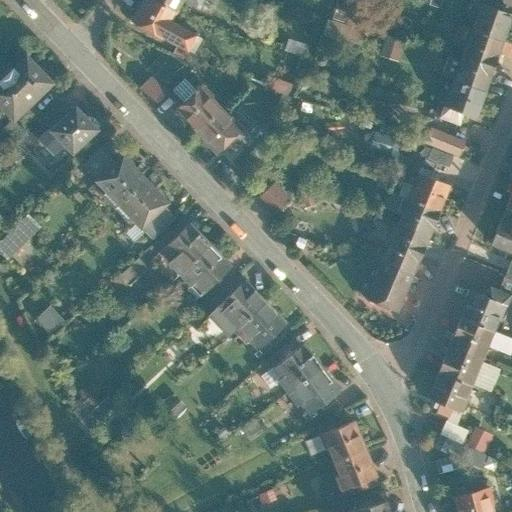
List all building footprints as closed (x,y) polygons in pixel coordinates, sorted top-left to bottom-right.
[(175,8),(159,0),(142,0),(133,18),(186,48),(197,32),(170,17),(175,8)] [(159,0),(175,8),(179,0),(189,0),(199,5),(202,0),(159,0)] [(483,0),(474,26),(506,37),(511,20),(511,9),(486,0),(483,0)] [(465,52),(497,63),(506,37),(474,26),(465,52)] [(55,80),(24,49),(0,73),(0,104),(15,119),(55,80)] [(455,80),(487,91),(497,63),(465,52),(455,80)] [(478,116),(487,91),(455,80),(446,104),(478,116)] [(195,131),(222,106),(201,83),(174,109),(195,131)] [(99,127),(74,102),(48,128),(72,153),(99,127)] [(222,106),(195,131),(214,152),(242,127),(222,106)] [(458,154),(465,138),(429,123),(423,139),(458,154)] [(450,162),(453,151),(431,146),(428,156),(450,162)] [(94,179),(117,203),(146,175),(123,151),(94,179)] [(410,197),(441,209),(449,184),(419,172),(410,197)] [(146,175),(117,203),(141,228),(170,201),(146,175)] [(279,184),(262,200),(279,218),(295,202),(279,184)] [(399,224),(431,237),(441,209),(410,197),(399,224)] [(511,208),(506,206),(491,242),(511,251),(511,208)] [(164,247),(183,269),(212,243),(193,221),(164,247)] [(384,260),(415,272),(431,237),(399,224),(384,260)] [(212,243),(183,269),(202,290),(231,264),(212,243)] [(415,272),(384,260),(367,299),(399,312),(415,272)] [(511,290),(511,274),(506,273),(501,286),(511,290)] [(217,304),(239,327),(266,301),(244,278),(217,304)] [(462,316),(499,331),(510,305),(474,290),(462,316)] [(266,301),(239,327),(260,349),(287,323),(266,301)] [(34,316),(49,331),(64,317),(49,302),(34,316)] [(462,316),(451,343),(487,359),(499,331),(462,316)] [(270,368),(289,393),(323,367),(304,343),(270,368)] [(439,371),(475,386),(487,359),(451,343),(439,371)] [(323,367),(289,393),(307,416),(340,390),(323,367)] [(439,371),(428,397),(464,413),(475,386),(439,371)] [(74,411),(90,427),(108,407),(92,392),(74,411)] [(334,461),(368,449),(358,421),(324,433),(334,461)] [(464,458),(480,464),(493,432),(478,425),(464,458)] [(368,449),(334,461),(343,488),(377,476),(368,449)] [(456,497),(459,511),(494,511),(489,488),(456,497)] [(390,511),(387,501),(346,511),(390,511)]
